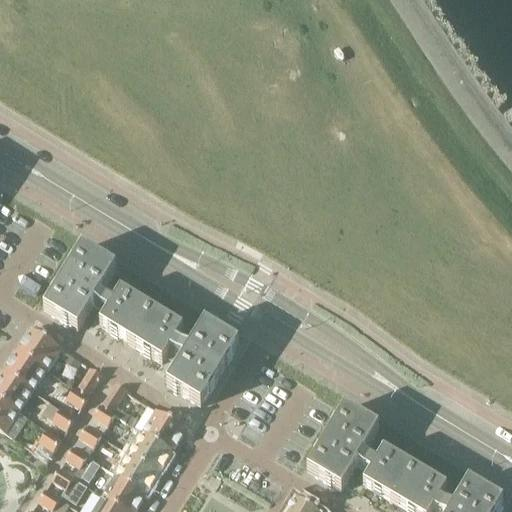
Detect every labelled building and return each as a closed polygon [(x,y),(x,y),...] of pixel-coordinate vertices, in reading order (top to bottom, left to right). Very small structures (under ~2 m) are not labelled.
[(166,389),(200,410),(239,347),(205,327),(189,353),(175,345),(183,333),(120,294),(113,306),(100,298),(116,272),(82,251),(44,313),(77,334),(94,308),(100,312),(92,324),(162,367),(169,371),(177,359),(183,362),(166,389)] [(31,333),(17,355),(46,374),(56,359),(69,367),(67,371),(78,379),(85,368),(60,353),(31,333)] [(46,374),(17,355),(3,376),(32,395),(46,374)] [(90,372),(76,393),(88,401),(102,380),(90,372)] [(0,403),(18,416),(32,395),(3,376),(0,380),(0,403)] [(126,396),(114,388),(99,409),(126,426),(136,433),(141,426),(117,411),(126,396)] [(75,422),(88,401),(76,393),(73,391),(63,407),(55,401),(57,399),(47,392),(42,401),(75,422)] [(59,413),(46,434),(61,444),(66,435),(75,422),(42,401),(41,402),(59,413)] [(0,434),(4,437),(12,442),(22,427),(28,431),(29,430),(34,434),(37,429),(18,416),(0,403),(0,434)] [(126,426),(99,409),(91,422),(107,432),(111,425),(120,431),(124,429),(126,426)] [(378,432),(344,411),(307,475),(341,495),(357,468),(363,472),(355,485),(401,511),(498,511),(503,505),(468,485),(453,511),(439,503),(446,491),(383,454),(376,466),(363,458),(378,432)] [(172,456),(186,434),(156,415),(143,437),(172,456)] [(73,449),(74,449),(88,459),(101,439),(85,429),(73,449)] [(46,466),(61,444),(46,434),(40,442),(29,435),(20,449),(30,456),(46,466)] [(143,437),(129,458),(159,477),(172,456),(143,437)] [(87,460),(72,451),(64,464),(79,474),(87,460)] [(146,498),(159,477),(129,458),(121,472),(113,467),(108,475),(116,480),(146,498)] [(112,468),(100,461),(96,467),(108,475),(112,468)] [(57,474),(49,487),(64,496),(61,501),(74,509),(85,491),(57,474)] [(116,480),(103,501),(119,511),(136,511),(146,498),(116,480)] [(32,511),(66,511),(68,508),(45,493),(32,511)] [(314,511),(294,500),(286,511),(314,511)] [(119,511),(103,501),(95,511),(119,511)]
